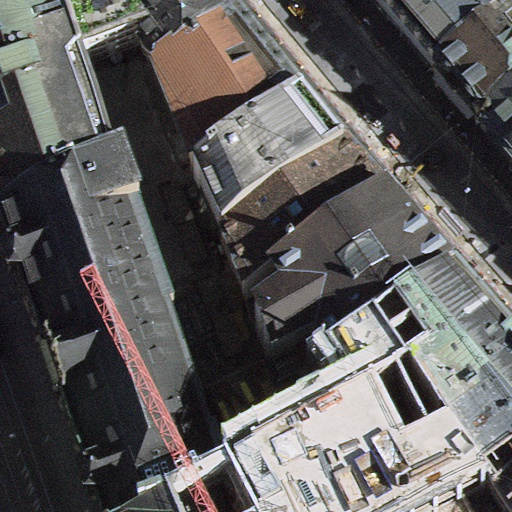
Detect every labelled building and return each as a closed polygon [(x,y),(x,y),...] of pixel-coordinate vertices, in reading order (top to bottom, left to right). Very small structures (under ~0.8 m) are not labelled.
[(0,217),(73,186),(115,168),(82,68),(78,70),(60,11),(56,0),(0,0),(0,113),(8,136),(0,138),(0,217)] [(74,0),(56,0),(60,11),(74,0)] [(141,46),(154,78),(234,22),(217,0),(74,0),(60,11),(78,70),(82,68),(141,46)] [(511,0),(370,0),(388,20),(395,28),(401,35),(431,70),(434,72),(435,72),(511,9),(511,0)] [(511,9),(435,72),(451,92),(475,121),(478,125),(479,124),(511,95),(511,9)] [(261,55),(234,22),(154,78),(195,179),(300,104),(288,89),(261,55)] [(511,95),(479,124),(480,125),(497,145),(511,162),(511,95)] [(303,106),(301,103),(300,104),(195,179),(194,180),(222,242),(343,156),(313,119),(303,106)] [(343,156),(222,242),(245,302),(384,202),(352,167),(343,156)] [(97,510),(97,511),(182,511),(226,492),(223,483),(221,479),(131,219),(138,216),(120,165),(115,168),(73,186),(0,217),(0,230),(9,257),(2,265),(10,291),(21,292),(45,362),(44,368),(56,404),(61,408),(84,475),(77,483),(86,509),(97,510)] [(270,364),(272,369),(311,349),(326,371),(404,316),(452,279),(415,237),(384,202),(245,302),(270,364)] [(326,371),(311,349),(272,369),(270,364),(205,395),(244,472),(223,483),(226,492),(182,511),(511,511),(511,347),(508,342),(467,295),(455,281),(452,279),(404,316),(326,371)]
